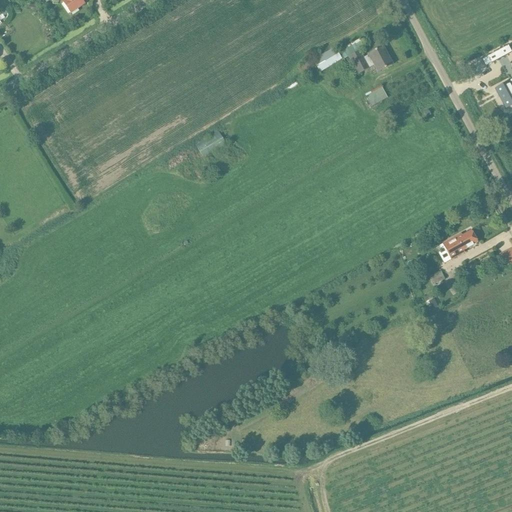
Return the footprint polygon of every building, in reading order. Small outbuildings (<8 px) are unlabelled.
[(62,0),(71,13),(84,5),(80,0),(62,0)] [(297,69),(305,82),(319,73),(320,73),(331,66),(342,60),(346,68),(352,65),(358,75),(369,69),(360,51),(364,49),(359,39),(337,52),(334,48),(312,61),(297,69)] [(485,67),(511,53),(508,45),(482,60),(485,67)] [(383,46),(368,55),(378,73),(393,65),(383,46)] [(509,82),(495,89),(506,109),(511,105),(511,84),(511,85),(510,81),(509,82)] [(387,99),(381,86),(365,95),(371,107),(387,99)] [(193,166),(202,180),(233,160),(217,133),(196,146),(204,160),(193,166)] [(442,244),(451,260),(464,253),(463,251),(477,243),(471,231),(462,236),(461,234),(442,244)] [(507,266),(511,263),(511,246),(499,255),(507,266)] [(440,272),(429,278),(433,286),(444,281),(444,279),(440,272)] [(438,308),(435,302),(434,300),(429,302),(430,305),(433,311),(438,308)]
